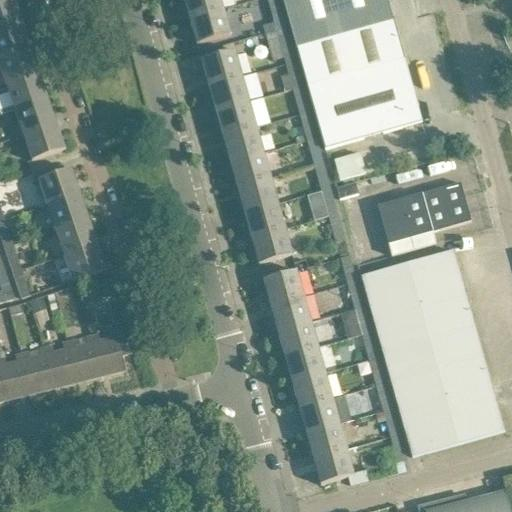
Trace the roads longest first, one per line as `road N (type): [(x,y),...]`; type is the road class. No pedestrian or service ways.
road 1 (residential): [(175,401),(40,0)]
road 2 (residential): [(240,386),(133,0)]
road 3 (residential): [(511,239),(448,0)]
road 4 (residential): [(311,511),(511,456)]
road 5 (residential): [(0,449),(175,401)]
road 6 (residential): [(274,511),(240,386)]
